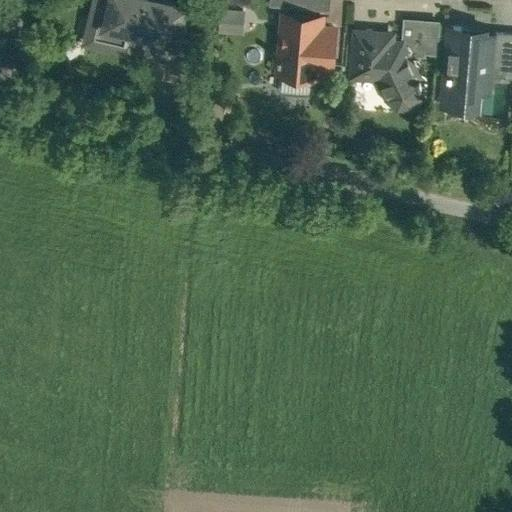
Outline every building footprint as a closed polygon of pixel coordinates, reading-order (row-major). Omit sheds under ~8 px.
[(184,6),(160,0),(96,0),(92,19),(99,21),(94,41),(131,51),(136,30),(153,34),(150,46),(161,49),(173,52),(176,37),(184,6)] [(245,8),(222,6),(220,30),(243,32),(245,8)] [(321,14),(285,11),(282,52),(280,52),(279,56),(281,56),(280,66),(316,70),(317,60),(331,61),(334,25),(320,24),(321,14)] [(441,21),(404,18),(402,41),(407,42),(413,55),(418,53),(426,54),(426,51),(438,52),(441,21)] [(402,41),(380,40),(381,32),(358,30),(355,72),(380,74),(390,95),(399,103),(412,102),(421,93),(420,81),(423,79),(421,75),(418,76),(409,57),(413,55),(407,42),(402,41)] [(511,32),(496,31),(494,59),(511,60),(511,32)] [(491,36),(452,32),(446,98),(467,99),(468,83),(487,85),(491,36)] [(176,37),(173,52),(161,49),(155,74),(185,81),(195,41),(176,37)] [(316,70),(280,66),(279,86),(281,89),(311,91),(314,89),(316,70)]
